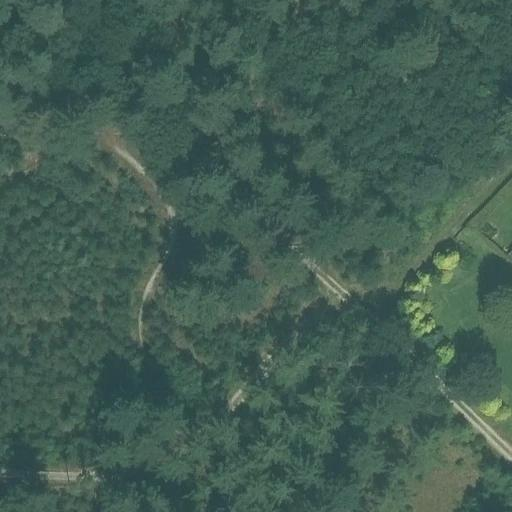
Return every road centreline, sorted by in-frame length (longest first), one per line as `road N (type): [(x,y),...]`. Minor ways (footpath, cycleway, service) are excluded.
road 1 (track): [(78,56),(511,453)]
road 2 (track): [(211,511),(206,477),(187,442),(165,424),(142,339),(144,301),(172,226),(163,185),(120,144),(78,56)]
road 3 (track): [(330,288),(187,442),(146,463),(102,470),(0,467)]
road 4 (track): [(348,306),(511,130)]
